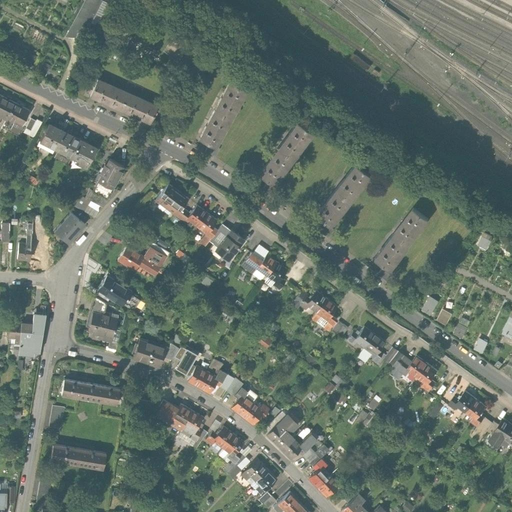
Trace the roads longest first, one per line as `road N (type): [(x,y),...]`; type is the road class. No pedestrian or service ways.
road 1 (residential): [(158,161),(506,405),(511,397)]
road 2 (tertiary): [(168,150),(511,391)]
road 3 (residential): [(52,346),(186,387),(239,422),(330,511)]
road 4 (tertiary): [(0,69),(168,150)]
road 5 (residential): [(52,346),(21,511)]
road 6 (residential): [(158,161),(79,248),(65,283)]
